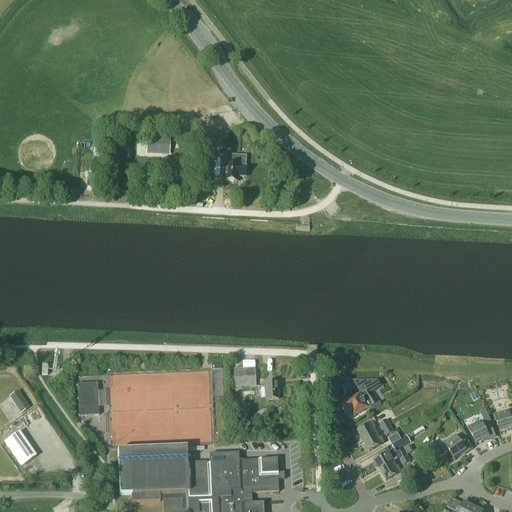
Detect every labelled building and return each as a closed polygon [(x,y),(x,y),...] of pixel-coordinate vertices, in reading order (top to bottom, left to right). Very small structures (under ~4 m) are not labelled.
[(226,148),(228,134),(208,133),(206,147),(226,148)] [(147,139),(146,155),(169,156),(170,140),(147,139)] [(198,174),(213,174),(214,154),(199,153),(198,174)] [(236,183),(237,177),(245,178),(245,168),(246,157),(226,155),(224,182),(236,183)] [(84,157),(83,171),(96,172),(96,157),(84,157)] [(174,178),(186,179),(186,170),(174,169),(174,178)] [(255,368),(233,369),(233,388),(255,387),(255,368)] [(371,380),(352,380),(359,392),(368,387),(371,392),(376,389),(371,380)] [(277,383),(263,383),(264,401),(278,400),(277,383)] [(77,385),(78,417),(98,416),(97,384),(77,385)] [(18,392),(10,397),(15,406),(23,400),(18,392)] [(366,392),(361,394),(342,405),(347,413),(350,411),(354,417),(374,406),(366,392)] [(511,418),(509,411),(494,415),(500,433),(511,429),(511,418)] [(379,424),(383,431),(390,426),(387,420),(379,424)] [(489,440),(496,437),(490,426),(485,428),(481,421),(468,428),(476,444),(489,438),(489,440)] [(373,422),(371,424),(357,431),(363,442),(377,434),(374,429),(376,428),(373,422)] [(394,432),(390,426),(383,431),(386,436),(394,432)] [(19,433),(4,443),(21,467),(36,457),(19,433)] [(401,439),(397,433),(388,439),(391,445),(401,439)] [(377,434),(363,442),(369,452),(385,443),(381,437),(380,438),(377,434)] [(467,453),(472,449),(465,439),(460,442),(456,436),(444,444),(454,459),(466,451),(467,453)] [(395,452),(411,443),(407,437),(392,446),(395,452)] [(190,466),(187,466),(186,448),(117,451),(119,496),(131,496),(131,503),(160,502),(160,500),(162,500),(162,511),(263,511),(263,503),(250,504),(249,494),(278,493),(278,480),(284,480),(283,474),(277,474),(277,460),(239,461),(238,454),(222,455),(211,455),(208,455),(209,465),(206,465),(206,463),(190,463),(190,466)] [(403,449),(396,454),(399,460),(407,455),(403,449)] [(393,457),(390,452),(374,461),(380,471),(394,463),(392,458),(393,457)] [(410,461),(407,455),(399,460),(403,466),(410,461)] [(394,463),(380,471),(386,481),(401,472),(398,467),(397,468),(394,463)] [(471,511),(474,508),(464,503),(459,511),(455,511),(453,511),(452,511),(471,511)]
